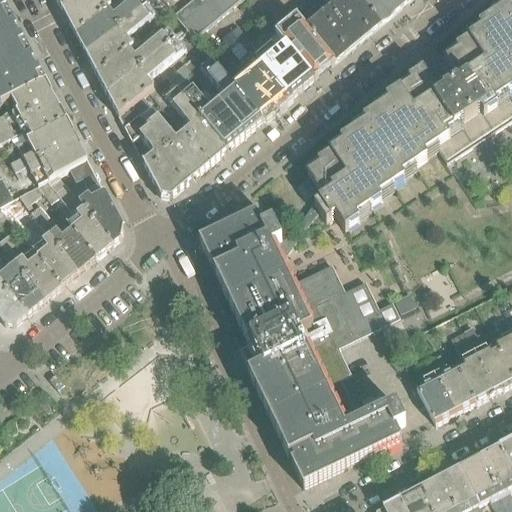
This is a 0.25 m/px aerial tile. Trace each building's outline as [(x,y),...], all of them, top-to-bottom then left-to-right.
[(108,0),(54,0),(54,1),(75,41),(95,24),(107,14),(111,12),(104,4),(108,0)] [(127,44),(158,18),(154,14),(164,6),(158,0),(138,0),(113,21),(107,14),(95,24),(75,41),(97,81),(129,55),(133,52),(127,44)] [(219,22),(200,0),(195,0),(173,19),(194,43),(219,22)] [(245,0),(244,0),(200,0),(219,22),(245,0)] [(314,84),(416,0),(328,0),(299,24),(296,21),(276,38),(282,47),(314,84)] [(351,381),(338,353),(400,324),(393,307),(379,314),(372,299),(366,287),(345,297),(333,271),(355,259),(344,237),(360,226),(357,222),(370,214),(383,205),(380,201),(391,193),(392,192),(404,185),(406,184),(403,179),(414,172),(428,163),(426,159),(435,153),(438,158),(445,169),(485,143),(511,124),(511,105),(507,99),(511,95),(511,2),(510,4),(500,10),(503,14),(488,24),(478,31),(480,35),(466,44),(455,51),(458,56),(447,64),(444,59),(443,60),(447,66),(448,68),(431,79),(428,81),(422,73),(408,83),(410,87),(399,94),(385,104),(388,108),(376,115),(362,124),(365,128),(353,136),(340,145),(342,149),(331,156),(317,166),(320,170),(307,178),(318,195),(323,203),(314,209),(290,241),(281,245),(272,226),(262,231),(256,219),(253,220),(254,222),(203,246),(202,244),(199,246),(212,271),(213,270),(215,276),(214,276),(233,316),(248,346),(251,345),(252,348),(240,354),(237,355),(248,378),(303,492),(401,446),(401,445),(395,433),(406,428),(396,408),(372,420),(368,412),(357,417),(341,385),(351,381)] [(1,8),(0,5),(0,24),(10,19),(3,7),(1,8)] [(0,68),(28,53),(20,39),(18,41),(15,34),(17,33),(10,19),(0,24),(0,68)] [(107,101),(177,42),(169,33),(135,62),(129,55),(97,81),(107,101)] [(154,93),(147,86),(186,53),(177,42),(107,101),(125,133),(149,113),(150,112),(142,102),(154,93)] [(292,103),(314,84),(282,47),(274,54),(270,49),(236,77),(241,82),(232,89),(262,127),(285,108),(285,109),(292,103)] [(0,108),(0,109),(45,85),(38,72),(36,73),(32,67),(34,65),(28,53),(0,68),(0,108)] [(228,67),(222,60),(214,66),(220,74),(228,67)] [(262,127),(232,89),(210,63),(199,71),(226,103),(219,109),(245,141),(262,127)] [(245,141),(219,109),(212,101),(204,108),(185,84),(165,100),(192,132),(184,138),(210,171),(245,141)] [(15,127),(55,106),(45,85),(0,109),(6,106),(11,115),(4,120),(0,121),(0,135),(8,131),(6,127),(12,122),(15,127)] [(27,145),(65,125),(55,106),(15,127),(19,134),(11,136),(8,131),(0,135),(0,148),(14,141),(23,138),(27,145)] [(210,171),(184,138),(176,145),(149,113),(125,133),(132,148),(139,142),(149,155),(140,162),(160,201),(171,203),(210,171)] [(27,171),(76,145),(65,125),(27,145),(27,146),(17,151),(22,161),(10,168),(15,178),(27,171)] [(69,175),(87,166),(76,145),(27,171),(38,191),(49,186),(58,181),(69,175)] [(123,234),(104,198),(87,166),(69,175),(76,187),(82,184),(90,199),(80,205),(95,225),(114,250),(121,244),(123,234)] [(114,250),(95,225),(80,205),(79,206),(68,192),(58,181),(49,186),(38,191),(43,198),(51,208),(59,202),(71,216),(76,219),(67,227),(95,265),(114,250)] [(7,193),(2,184),(1,183),(0,183),(0,212),(13,205),(7,193)] [(316,197),(307,184),(297,191),(305,204),(316,197)] [(95,265),(67,227),(66,228),(59,234),(41,210),(35,215),(30,209),(43,198),(38,191),(19,201),(31,218),(78,279),(95,265)] [(78,279),(31,218),(22,225),(40,249),(32,255),(62,293),(78,279)] [(62,293),(32,255),(32,256),(32,257),(26,262),(8,240),(0,246),(0,249),(45,307),(62,293)] [(45,307),(0,249),(0,268),(6,276),(0,281),(0,284),(28,321),(45,307)] [(28,321),(0,284),(0,322),(5,329),(5,330),(16,331),(28,321)] [(511,311),(503,316),(511,333),(511,311)] [(511,333),(503,316),(503,315),(491,322),(500,340),(492,344),(511,381),(511,333)] [(511,390),(511,381),(492,344),(484,349),(479,339),(476,340),(472,332),(463,336),(495,399),(511,390)] [(495,399),(463,336),(450,343),(464,369),(457,373),(475,410),(476,410),(495,399)] [(475,410),(457,373),(449,378),(439,360),(428,366),(454,421),(475,410)] [(454,421),(428,366),(416,372),(426,390),(418,394),(426,410),(434,428),(436,431),(454,421)] [(65,389),(56,379),(49,384),(58,395),(65,389)] [(511,445),(498,452),(511,477),(511,445)] [(511,511),(511,503),(507,495),(511,492),(511,477),(498,452),(479,463),(504,511),(511,511)] [(504,511),(479,463),(459,473),(478,510),(489,504),(492,511),(504,511)] [(474,511),(478,510),(459,473),(439,484),(454,511),(474,511)] [(454,511),(439,484),(420,494),(430,511),(454,511)] [(430,511),(420,494),(400,504),(404,511),(430,511)] [(198,511),(209,511),(203,499),(194,504),(198,511)]
